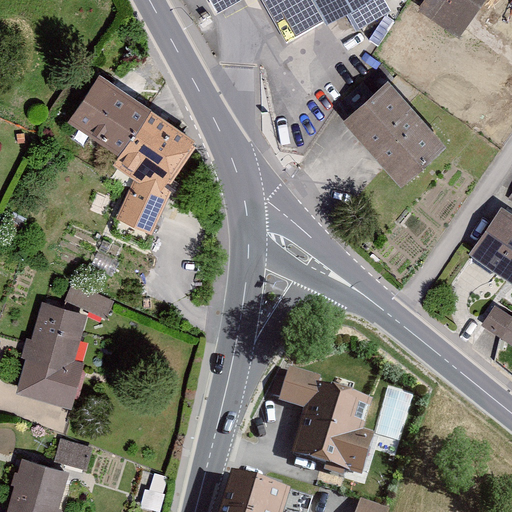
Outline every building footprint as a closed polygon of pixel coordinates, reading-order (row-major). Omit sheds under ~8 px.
[(206,0),(216,16),(244,0),(260,0),(287,46),(349,10),(360,29),(390,11),(383,0),(206,0)] [(426,0),(420,10),(466,35),(487,0),(426,0)] [(197,143),(100,76),(70,122),(136,176),(120,219),(154,234),(167,187),(197,143)] [(388,83),(343,121),(400,187),(445,148),(388,83)] [(511,213),(502,207),(469,254),(511,283),(511,213)] [(108,312),(114,296),(73,281),(67,297),(108,312)] [(42,304),(17,394),(72,410),(85,364),(74,361),(87,316),(42,304)] [(511,317),(495,306),(481,326),(511,346),(511,317)] [(312,408),(295,456),(364,479),(381,431),(360,424),(370,394),(293,368),(282,398),(312,408)] [(61,435),(56,457),(88,466),(94,443),(61,435)] [(20,460),(7,511),(59,511),(69,471),(20,460)] [(233,468),(219,511),(284,511),(292,486),(233,468)] [(362,497),(356,511),(393,511),(394,509),(362,497)]
